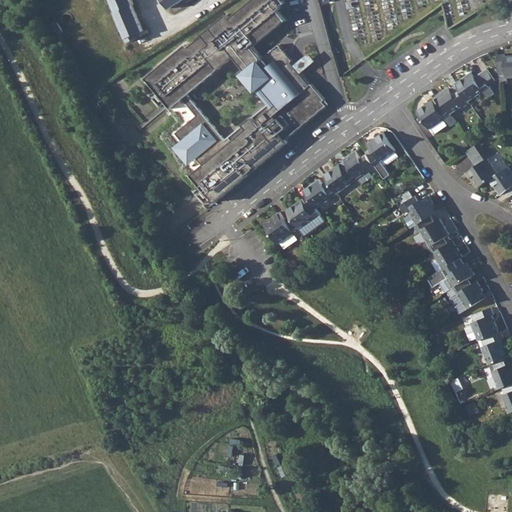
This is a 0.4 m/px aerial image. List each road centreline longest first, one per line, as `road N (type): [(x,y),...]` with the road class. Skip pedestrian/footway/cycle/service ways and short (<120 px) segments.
road 1 (residential): [(193,245),(386,101)]
road 2 (residential): [(386,101),(459,46),(511,28)]
